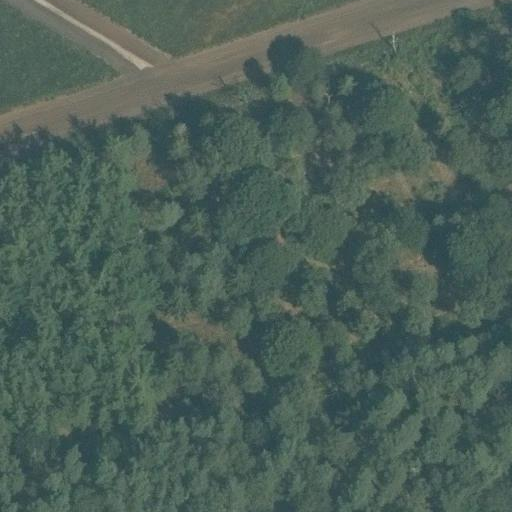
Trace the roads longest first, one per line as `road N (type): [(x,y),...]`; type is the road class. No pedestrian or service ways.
road 1 (track): [(454,0),(0,142)]
road 2 (track): [(175,87),(34,0)]
